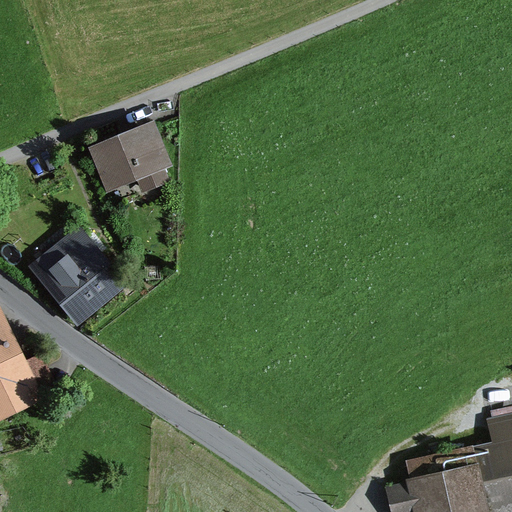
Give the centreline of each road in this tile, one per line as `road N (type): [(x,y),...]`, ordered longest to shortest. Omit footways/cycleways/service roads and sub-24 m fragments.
road 1 (residential): [(0,158),(388,0)]
road 2 (unclassified): [(0,282),(314,511)]
